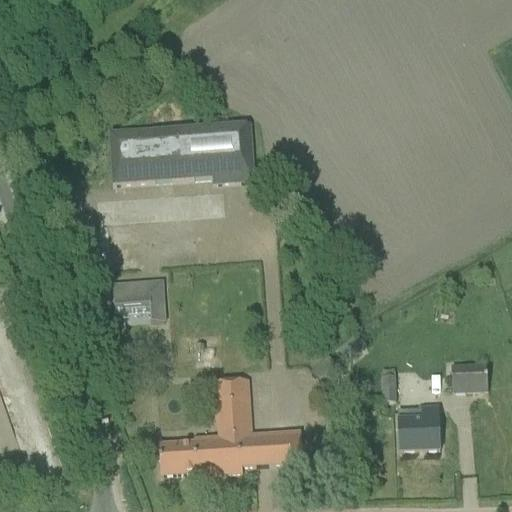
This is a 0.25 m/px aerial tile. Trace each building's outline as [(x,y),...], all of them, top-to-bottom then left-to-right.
[(253,188),(249,130),(108,140),(112,192),(212,184),(212,190),(253,188)] [(164,327),(161,287),(111,291),(113,315),(149,312),(150,328),(164,327)] [(347,367),(366,352),(354,337),(335,353),(347,367)] [(324,393),(342,377),(329,362),(311,378),(324,393)] [(450,371),(452,399),(487,398),(486,369),(450,371)] [(396,407),(394,374),(381,375),(382,408),(396,407)] [(230,443),(193,445),(193,448),(158,450),(160,482),(195,480),(195,482),(241,479),(241,473),(301,469),(299,438),(250,442),(246,386),(213,388),(216,435),(230,434),(230,443)] [(397,415),(398,458),(439,456),(438,414),(397,415)]
